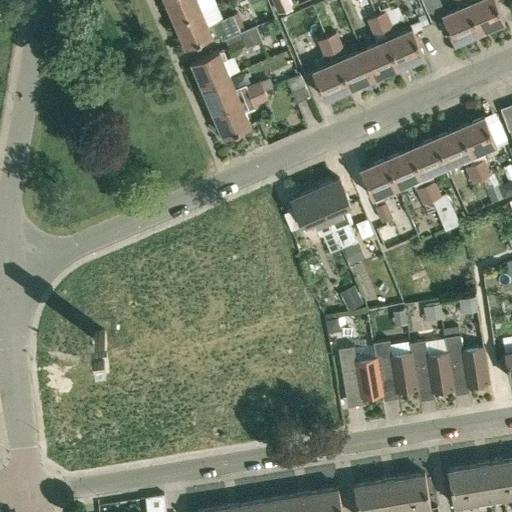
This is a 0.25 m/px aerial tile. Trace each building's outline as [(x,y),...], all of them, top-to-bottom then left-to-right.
[(165,0),(174,20),(201,9),(197,0),(165,0)] [(292,0),(272,0),(278,12),(295,5),(292,0)] [(442,13),(446,11),(441,0),(423,0),(432,21),(443,16),(442,13)] [(454,0),(457,7),(446,11),(442,13),(443,16),(454,41),(479,30),(467,2),(466,0),(454,0)] [(466,0),(467,2),(479,30),(504,19),(495,0),(466,0)] [(237,11),(208,24),(201,9),(174,20),(184,46),(211,34),(213,38),(220,35),(222,39),(225,37),(240,31),(245,29),(237,11)] [(386,10),(376,14),(383,29),(393,25),(386,10)] [(383,29),(376,14),(367,18),(373,33),(383,29)] [(245,30),(245,29),(240,31),(225,37),(232,55),(247,49),(246,46),(262,40),(255,25),(245,30)] [(396,33),(393,25),(383,29),(398,65),(423,54),(411,26),(396,33)] [(373,33),(377,41),(362,48),(373,75),(398,65),(383,29),(373,33)] [(337,31),(327,35),(333,50),(343,46),(337,31)] [(324,54),(333,50),(327,35),(317,39),(324,54)] [(347,54),(343,46),(333,50),(349,86),(373,75),(362,48),(347,54)] [(202,85),(229,74),(219,49),(191,60),(202,85)] [(322,55),(326,63),(312,69),(324,97),(349,86),(333,50),(324,54),(322,55)] [(300,73),(287,79),(297,101),(310,95),(300,73)] [(229,74),(202,85),(212,110),(250,94),(246,85),(246,83),(235,88),(229,74)] [(246,85),(250,94),(264,89),(260,79),(246,85)] [(250,94),(254,104),(268,98),(264,89),(250,94)] [(250,94),(212,110),(223,136),(250,124),(245,111),(255,106),(254,104),(250,94)] [(511,102),(500,107),(508,129),(511,127),(511,102)] [(483,114),(458,125),(471,153),(473,157),(482,153),(480,149),(495,142),(483,114)] [(471,153),(458,125),(434,136),(446,164),(461,157),(463,161),(473,157),(471,153)] [(446,164),(434,136),(409,147),(421,174),(432,198),(433,198),(442,194),(436,180),(438,179),(433,169),(446,164)] [(436,207),(432,198),(421,174),(409,147),(384,157),(396,185),(413,178),(416,187),(423,202),(426,211),(436,207)] [(396,185),(384,157),(360,168),(372,196),(375,205),(382,220),(393,216),(386,200),(382,191),(396,185)] [(475,162),(482,177),(491,173),(485,157),(475,162)] [(465,166),(472,181),(482,177),(475,162),(465,166)] [(511,168),(510,164),(503,166),(508,180),(511,178),(511,168)] [(350,203),(339,177),(316,187),(327,213),(341,247),(356,240),(349,222),(351,221),(344,206),(350,203)] [(327,213),(316,187),(291,198),(303,224),(314,219),(320,234),(322,233),(330,252),(341,247),(327,213)] [(367,218),(356,222),(362,237),(373,232),(367,218)] [(362,257),(355,242),(344,247),(350,262),(362,257)] [(363,302),(356,288),(341,295),(348,309),(363,302)] [(461,312),(478,310),(476,295),(459,298),(461,312)] [(440,302),(423,305),(425,320),(443,317),(440,302)] [(407,323),(405,308),(393,310),(395,324),(407,323)] [(462,348),(459,334),(458,324),(444,327),(446,337),(448,350),(452,377),(466,375),(468,384),(488,380),(482,344),(462,348)] [(108,342),(106,326),(91,328),(93,343),(108,342)] [(446,337),(426,340),(425,339),(410,341),(411,352),(416,383),(432,381),(434,390),(453,386),(452,377),(448,350),(446,337)] [(416,383),(411,352),(392,355),(389,339),(374,341),(376,357),(381,383),(395,381),(397,390),(417,387),(416,383)] [(381,383),(376,357),(356,361),(353,345),(337,347),(344,390),(360,387),(361,396),(382,393),(381,383)] [(480,511),(491,511),(490,502),(500,501),(499,497),(511,494),(511,457),(447,468),(453,504),(478,500),(480,511)] [(405,511),(406,511),(430,508),(424,472),(353,484),(358,511),(405,511)] [(342,511),(338,487),(268,498),(269,511),(342,511)] [(269,511),(268,498),(197,510),(197,511),(269,511)]
